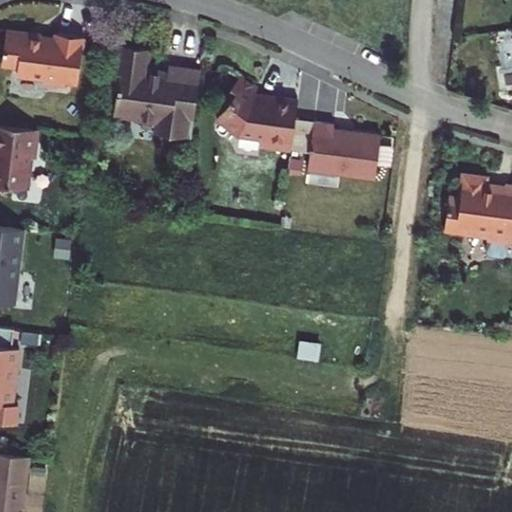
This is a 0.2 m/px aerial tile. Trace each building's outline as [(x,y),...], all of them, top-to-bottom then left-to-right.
[(75,73),(81,27),(54,23),(53,29),(4,21),(0,47),(0,54),(15,57),(14,65),(41,68),(45,73),(58,75),(63,72),(75,73)] [(188,118),(196,57),(164,53),(163,65),(155,64),(155,61),(144,60),(147,43),(142,42),(142,36),(115,32),(109,76),(113,77),(109,102),(155,112),(153,122),(180,126),(181,116),(188,118)] [(251,76),(234,63),(219,82),(224,86),(210,105),(233,122),(254,125),(253,133),(285,136),(292,86),(264,82),(264,87),(254,86),(247,81),(251,76)] [(376,118),(309,108),(302,157),(369,166),(376,118)] [(34,120),(0,115),(0,175),(24,179),(27,148),(31,148),(34,120)] [(187,127),(188,118),(181,116),(180,126),(187,127)] [(511,173),(510,173),(509,180),(490,177),(491,167),(469,164),(465,186),(454,184),(450,216),(472,218),(471,221),(493,224),(491,238),(493,242),(509,244),(511,241),(511,240),(511,173)] [(18,216),(0,214),(0,290),(12,292),(18,216)] [(10,320),(0,319),(0,414),(11,416),(13,397),(7,396),(14,340),(7,339),(10,320)] [(15,511),(24,448),(0,445),(0,511),(15,511)]
